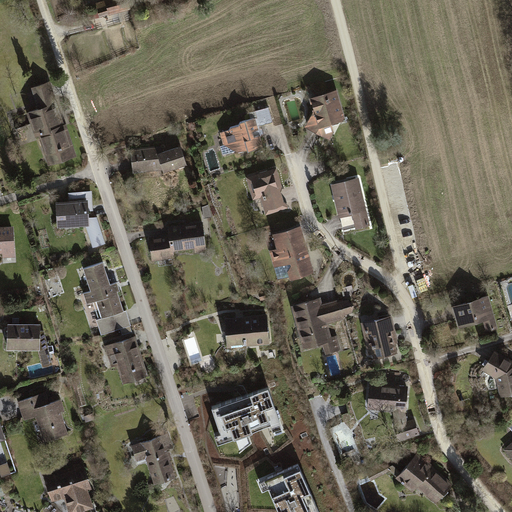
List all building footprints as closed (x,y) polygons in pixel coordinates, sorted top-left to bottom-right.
[(95,3),(100,19),(125,11),(121,0),(105,0),(106,0),(95,3)] [(40,141),(49,168),(78,159),(68,130),(66,131),(50,83),(32,88),(39,110),(27,114),(36,142),(40,141)] [(338,93),(311,100),(315,113),(306,129),(331,143),(341,125),(347,124),(338,93)] [(231,133),(221,136),(224,147),(220,148),(223,159),(248,152),(249,154),(264,149),(258,129),(274,125),(270,111),(257,114),(259,121),(256,122),(256,120),(241,124),(242,127),(231,130),(231,133)] [(182,148),(163,154),(162,148),(132,151),(134,175),(163,172),(163,175),(188,167),(182,148)] [(263,199),(267,215),(289,210),(277,169),(246,177),(253,202),(263,199)] [(343,233),(371,226),(359,180),(332,187),(343,233)] [(57,204),(59,231),(91,229),(90,214),(94,214),(93,193),(69,195),(69,204),(57,204)] [(203,209),(205,219),(213,219),(209,206),(203,209)] [(171,237),(173,254),(207,250),(204,224),(170,228),(171,237)] [(0,258),(3,259),(4,265),(17,264),(14,228),(0,229),(0,258)] [(291,281),(315,274),(302,228),(273,236),(277,251),(270,253),(278,281),(290,278),(291,281)] [(149,240),(152,263),(174,260),(173,254),(171,237),(149,240)] [(97,305),(103,322),(125,315),(116,286),(111,288),(104,265),(84,271),(92,295),(85,297),(88,308),(97,305)] [(489,298),(453,309),(460,332),(483,325),(486,335),(499,331),(489,298)] [(292,308),(304,354),(324,349),(326,357),(343,353),(340,342),(326,346),(322,330),(329,328),(328,325),(344,320),(343,318),(339,303),(339,301),(323,305),(322,300),(292,308)] [(339,303),(343,318),(354,315),(350,300),(339,303)] [(267,316),(225,320),(228,351),(248,349),(248,353),(261,352),(261,347),(270,346),(267,316)] [(392,318),(362,325),(371,363),(401,356),(392,318)] [(54,368),(45,334),(42,334),(42,328),(9,327),(8,353),(39,354),(43,371),(54,368)] [(123,385),(148,377),(136,339),(105,349),(113,372),(118,370),(123,385)] [(483,373),(496,381),(501,401),(511,398),(511,362),(496,352),(483,373)] [(402,444),(422,438),(417,421),(409,424),(406,416),(407,417),(410,387),(372,383),(369,413),(397,416),(401,427),(397,428),(402,444)] [(281,428),(268,388),(212,406),(220,431),(213,433),(216,443),(270,425),(272,431),(281,428)] [(37,420),(44,443),(69,436),(62,415),(66,414),(59,391),(19,404),(25,424),(37,420)] [(146,462),(155,488),(158,487),(159,491),(170,488),(169,484),(180,480),(175,464),(171,465),(162,437),(132,447),(138,465),(146,462)] [(453,482),(418,454),(397,479),(415,494),(418,491),(435,505),(453,482)] [(9,461),(0,464),(0,465),(4,477),(14,474),(9,461)] [(65,502),(68,511),(89,511),(95,510),(89,494),(93,493),(82,463),(72,466),(74,472),(55,478),(54,476),(44,479),(53,506),(65,502)] [(269,487),(279,511),(316,511),(298,465),(258,481),(262,490),(269,487)]
